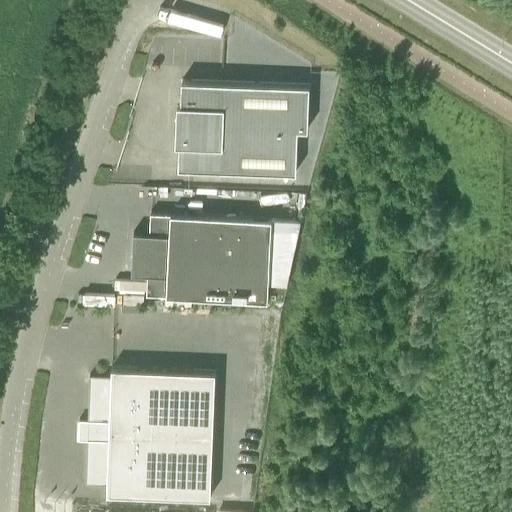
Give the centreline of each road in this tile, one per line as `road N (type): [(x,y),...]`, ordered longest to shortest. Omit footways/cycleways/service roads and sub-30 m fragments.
road 1 (unclassified): [(5,511),(12,375),(137,0)]
road 2 (secondary): [(407,0),(511,62)]
